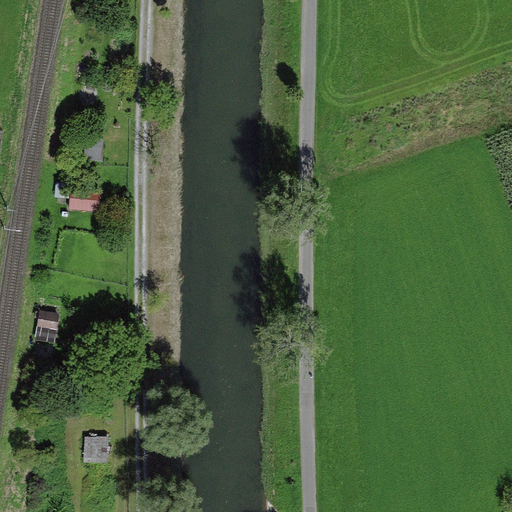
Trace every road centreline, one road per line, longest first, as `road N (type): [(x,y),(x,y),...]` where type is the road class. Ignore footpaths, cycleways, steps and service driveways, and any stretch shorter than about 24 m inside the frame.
road 1 (track): [(150,511),(154,0)]
road 2 (track): [(310,511),(312,0)]
